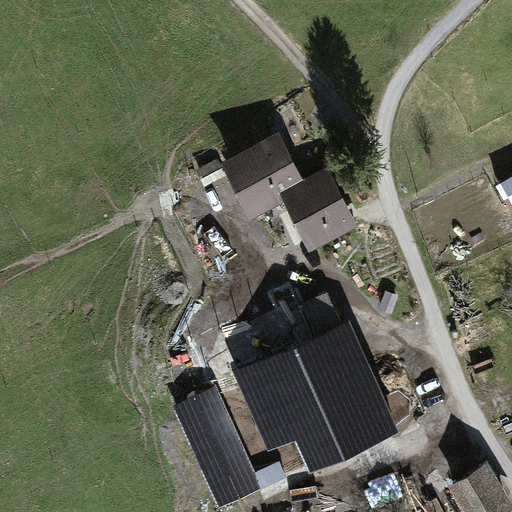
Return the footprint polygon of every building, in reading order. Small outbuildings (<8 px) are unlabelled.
[(301,173),(278,128),(220,155),(250,214),(284,198),(279,186),(301,173)] [(301,173),(279,186),(284,198),(306,245),(358,222),(327,162),(301,173)] [(511,204),(511,203),(511,168),(497,176),(511,204)] [(221,333),(270,443),(291,433),(306,465),(395,426),(332,284),(221,333)] [(213,384),(173,402),(218,504),(258,486),(213,384)] [(361,477),(372,502),(423,481),(412,455),(361,477)] [(497,511),(509,505),(484,461),(448,481),(466,511),(497,511)]
